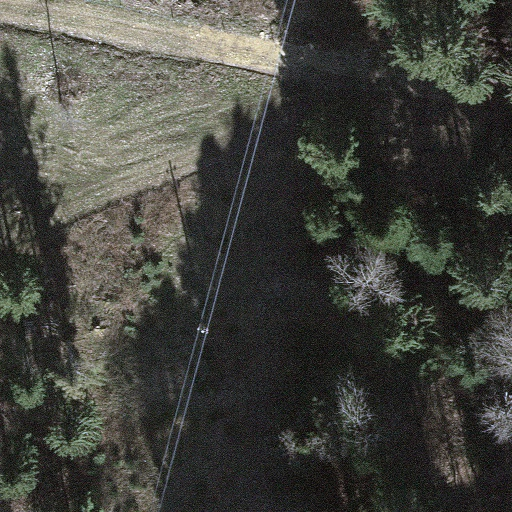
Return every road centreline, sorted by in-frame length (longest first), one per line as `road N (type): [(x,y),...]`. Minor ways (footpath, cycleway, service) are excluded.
road 1 (track): [(511,90),(0,14)]
road 2 (track): [(511,438),(357,511)]
